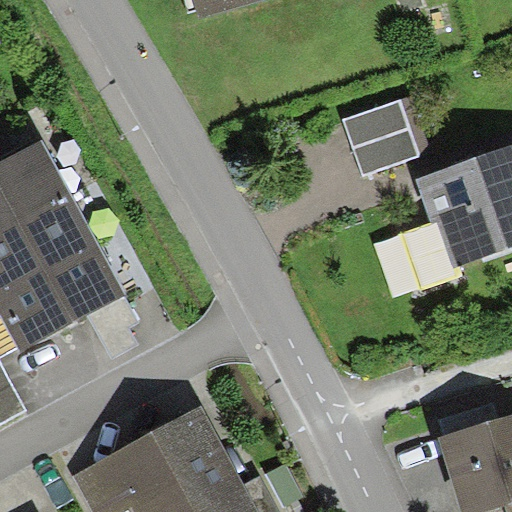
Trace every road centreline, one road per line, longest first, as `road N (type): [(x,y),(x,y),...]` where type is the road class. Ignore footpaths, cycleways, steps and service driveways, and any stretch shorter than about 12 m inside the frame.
road 1 (residential): [(277,316),(91,0)]
road 2 (residential): [(277,316),(0,465)]
road 3 (residential): [(334,422),(511,369)]
road 4 (residential): [(334,422),(277,316)]
